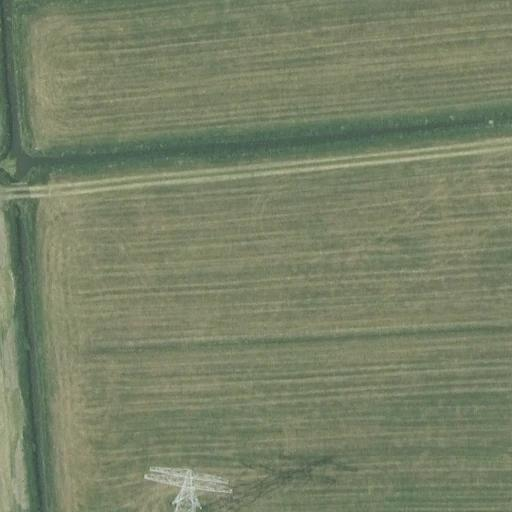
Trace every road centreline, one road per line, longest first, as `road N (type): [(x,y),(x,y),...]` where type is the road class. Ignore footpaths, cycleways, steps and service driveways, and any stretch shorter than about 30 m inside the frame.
road 1 (track): [(0,194),(511,142)]
road 2 (track): [(0,285),(17,511)]
